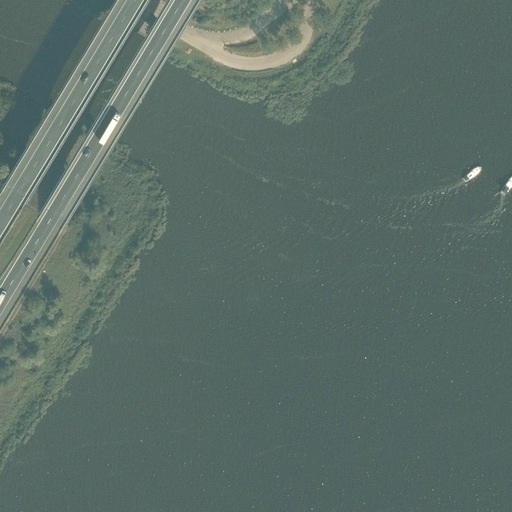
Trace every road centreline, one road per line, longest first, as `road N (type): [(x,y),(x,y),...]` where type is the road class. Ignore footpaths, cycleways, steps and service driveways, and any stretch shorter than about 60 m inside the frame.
road 1 (motorway): [(0,301),(182,0)]
road 2 (motorway): [(134,0),(0,222)]
